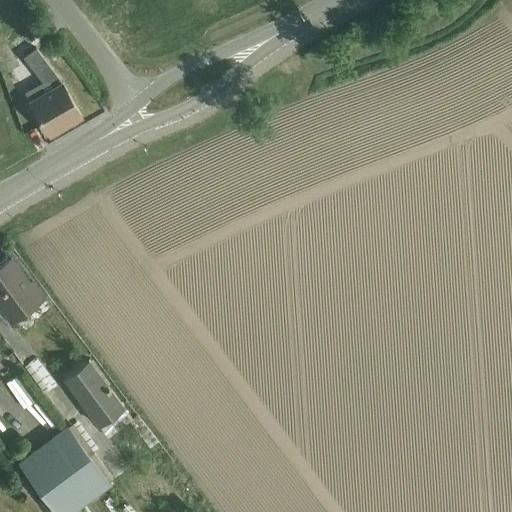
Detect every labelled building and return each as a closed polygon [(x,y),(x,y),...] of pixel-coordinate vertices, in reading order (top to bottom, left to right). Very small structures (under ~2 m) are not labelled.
[(49,133),(80,114),(63,84),(34,49),(24,57),(42,81),(25,92),(49,133)] [(0,304),(11,320),(43,297),(32,282),(28,284),(9,258),(0,265),(0,304)] [(76,391),(100,423),(128,403),(93,356),(65,376),(76,391)] [(128,403),(100,423),(109,435),(137,415),(128,403)] [(57,511),(69,511),(109,482),(66,426),(20,462),(57,511)] [(142,511),(138,502),(130,505),(132,511),(142,511)]
